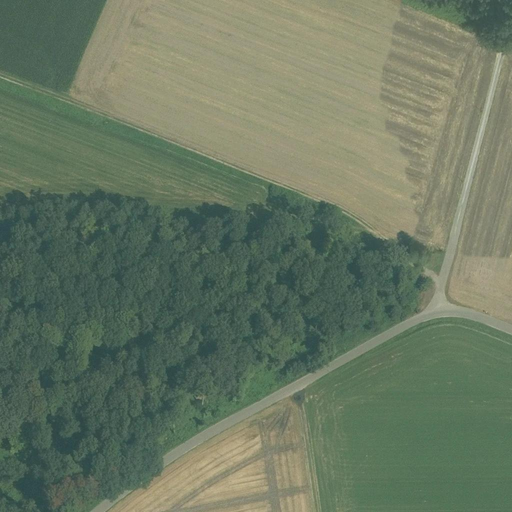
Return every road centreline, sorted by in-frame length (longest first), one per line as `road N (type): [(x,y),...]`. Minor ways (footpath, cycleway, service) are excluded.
road 1 (track): [(0,66),(308,186),(399,247),(439,306)]
road 2 (unclassified): [(106,511),(288,381),(425,308),(450,308),(511,332)]
road 3 (track): [(288,381),(316,511)]
